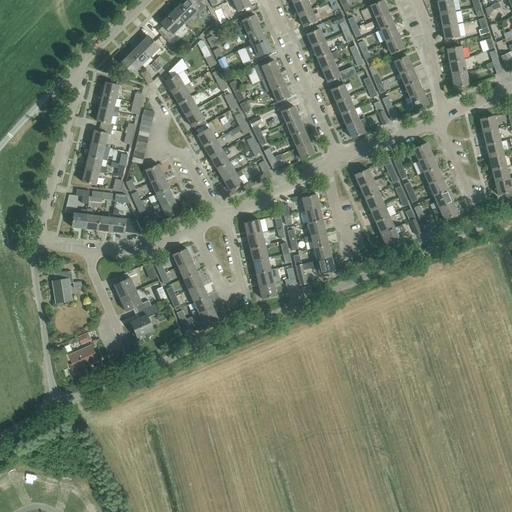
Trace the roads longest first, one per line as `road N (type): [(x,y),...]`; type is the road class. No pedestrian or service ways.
road 1 (unclassified): [(54,407),(511,211)]
road 2 (residential): [(54,407),(34,279),(43,236)]
road 3 (residential): [(336,157),(268,0)]
road 4 (residential): [(43,236),(74,68)]
road 5 (residential): [(219,216),(180,152),(153,145),(161,114),(146,85)]
road 6 (residential): [(219,216),(240,289),(224,295),(193,228)]
road 7 (residential): [(447,115),(416,0)]
